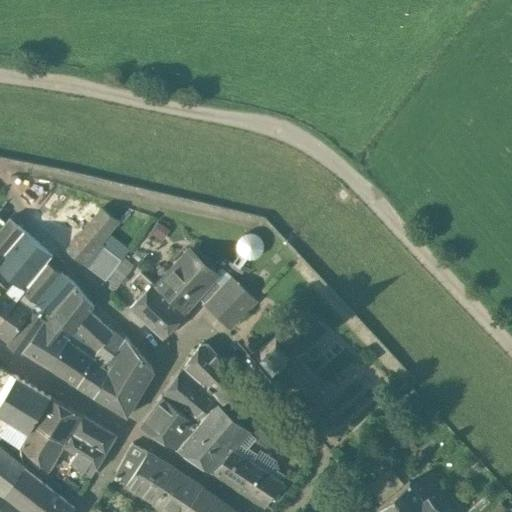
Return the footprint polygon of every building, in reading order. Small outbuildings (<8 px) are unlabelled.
[(103,207),(67,250),(82,263),(118,220),(103,207)] [(150,231),(163,237),(169,226),(156,219),(150,231)] [(0,326),(24,295),(47,268),(54,260),(24,230),(0,266),(0,326)] [(239,256),(261,252),(258,231),(235,234),(239,256)] [(104,246),(88,267),(105,280),(116,266),(121,259),(104,246)] [(187,253),(156,286),(183,311),(198,296),(215,279),(187,253)] [(126,274),(116,266),(105,280),(104,282),(114,291),(126,274)] [(47,268),(24,295),(36,305),(43,298),(60,280),(47,268)] [(258,302),(232,277),(223,287),(206,304),(232,328),(258,302)] [(215,279),(198,296),(206,304),(223,287),(215,279)] [(156,286),(153,283),(130,308),(163,338),(185,313),(183,311),(156,286)] [(24,295),(0,326),(0,333),(12,342),(36,305),(24,295)] [(56,311),(43,298),(36,305),(51,317),(56,311)] [(87,325),(65,303),(56,311),(51,317),(79,335),(87,325)] [(36,305),(12,342),(26,351),(46,321),(51,317),(36,305)] [(51,317),(46,321),(26,351),(52,366),(68,344),(70,345),(79,335),(51,317)] [(111,348),(87,325),(79,335),(70,345),(84,356),(97,365),(111,348)] [(289,349),(277,334),(260,348),(268,357),(267,359),(267,362),(269,365),(271,365),(296,398),(299,396),(305,404),(315,405),(322,399),(322,390),(316,382),(317,381),(316,381),(318,379),(291,347),(289,349)] [(232,372),(207,343),(200,345),(185,365),(192,377),(202,368),(218,389),(232,372)] [(70,345),(68,344),(52,366),(68,376),(84,356),(70,345)] [(97,365),(82,386),(97,395),(124,358),(111,348),(97,365)] [(124,358),(97,395),(113,406),(134,380),(128,373),(138,361),(129,351),(124,358)] [(84,356),(68,376),(82,386),(97,365),(84,356)] [(134,380),(113,406),(127,416),(154,371),(142,358),(138,361),(128,373),(134,380)] [(202,368),(192,377),(185,365),(162,394),(172,400),(197,412),(218,389),(202,368)] [(0,402),(17,376),(0,366),(0,402)] [(50,397),(17,376),(0,402),(0,414),(28,433),(32,427),(50,397)] [(196,427),(175,447),(205,468),(222,453),(227,458),(235,451),(239,447),(229,436),(234,432),(232,430),(260,405),(250,393),(229,410),(221,403),(196,427)] [(172,400),(162,394),(140,425),(175,447),(196,427),(190,420),(197,412),(172,400)] [(56,400),(50,397),(32,427),(63,446),(81,415),(56,400)] [(116,434),(81,414),(81,415),(63,446),(75,453),(69,464),(91,477),(116,434)] [(375,429),(366,419),(353,431),(362,440),(375,429)] [(63,446),(32,427),(28,433),(20,446),(48,470),(63,446)] [(148,452),(132,443),(114,477),(126,485),(148,452)] [(0,492),(8,499),(9,499),(29,470),(0,446),(0,492)] [(267,472),(235,451),(227,458),(211,471),(243,493),(267,472)] [(148,452),(126,485),(154,501),(175,469),(148,452)] [(185,511),(202,487),(175,469),(154,501),(153,502),(169,511),(185,511)] [(29,470),(9,499),(25,511),(71,511),(74,507),(29,470)] [(412,475),(379,502),(388,511),(443,511),(436,503),(441,499),(430,486),(425,490),(412,475)] [(237,511),(202,487),(185,511),(237,511)]
